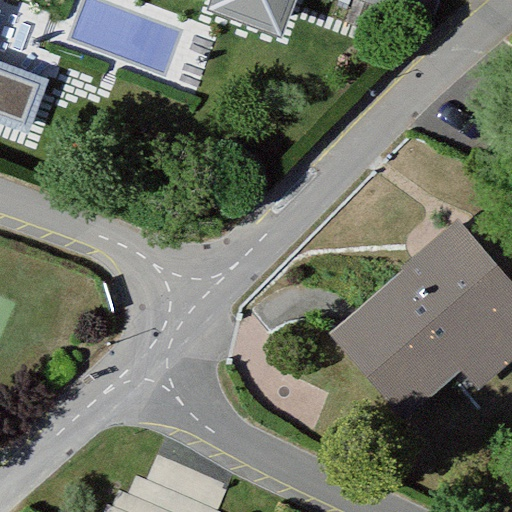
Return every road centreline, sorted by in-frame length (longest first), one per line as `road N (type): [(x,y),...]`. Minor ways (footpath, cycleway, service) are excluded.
road 1 (residential): [(195,293),(307,203),(414,85),(511,7)]
road 2 (residential): [(141,363),(204,425),(384,511)]
road 3 (residential): [(0,192),(115,232),(195,293)]
road 4 (residential): [(0,491),(141,363)]
